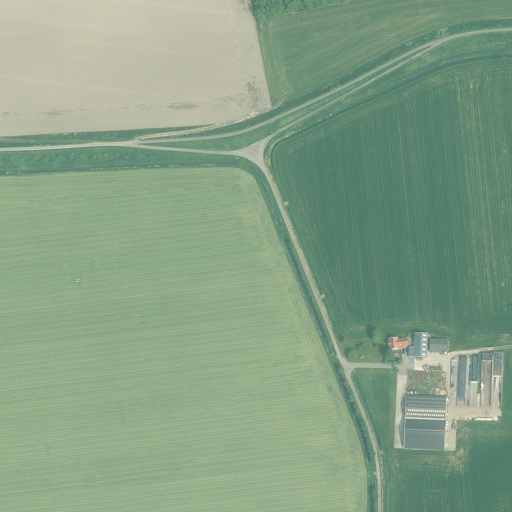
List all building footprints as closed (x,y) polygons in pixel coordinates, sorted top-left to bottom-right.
[(414,348),(409,347),(409,358),(427,358),(428,334),(414,334),(414,348)] [(399,343),(405,342),(405,338),(397,339),(388,340),(389,350),(399,349),(398,344),(399,344),(399,343)] [(429,352),(447,352),(447,340),(430,340),(429,352)] [(494,352),(484,351),(483,368),(492,369),(492,358),(494,358),(494,352)] [(440,371),(407,370),(407,383),(445,384),(446,371),(440,371)] [(476,380),(473,380),(472,402),(477,403),(477,400),(481,401),(482,393),(478,393),(479,382),(476,381),(476,380)] [(404,449),(445,450),(446,397),(406,395),(404,449)]
